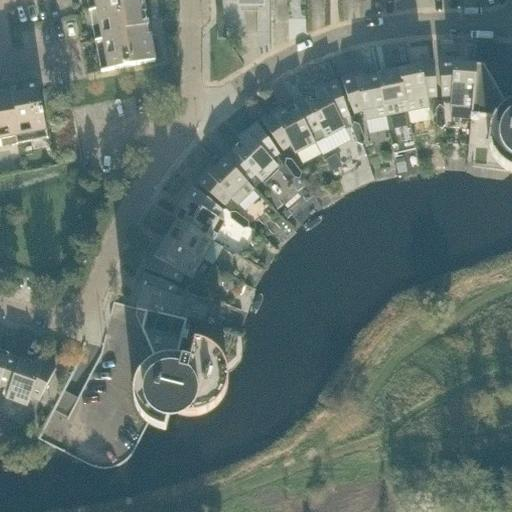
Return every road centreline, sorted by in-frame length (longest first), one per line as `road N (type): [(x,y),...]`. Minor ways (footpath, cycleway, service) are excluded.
road 1 (residential): [(188,114),(329,42),(420,26),(511,25)]
road 2 (residential): [(0,305),(49,319),(95,296),(117,238),(188,114)]
